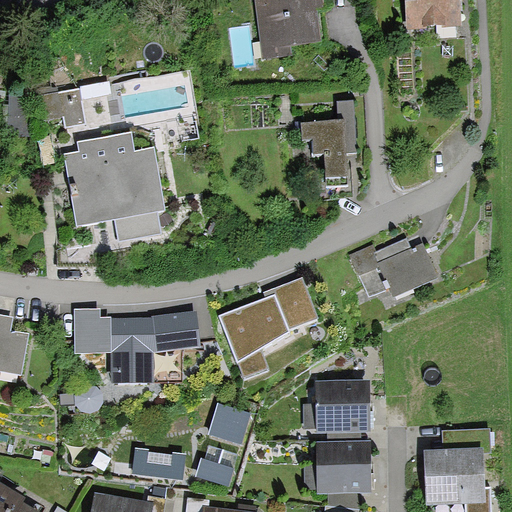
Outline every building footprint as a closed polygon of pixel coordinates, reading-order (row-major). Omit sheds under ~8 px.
[(323,0),(254,0),(263,58),(292,54),(291,45),(322,41),(317,7),(324,6),(323,0)] [(405,0),(408,29),(461,26),(459,0),(405,0)] [(66,128),(86,124),(80,90),(59,93),(58,85),(36,89),(42,122),(64,118),(66,128)] [(29,92),(9,92),(9,137),(29,137),(29,92)] [(338,119),(300,122),(302,140),(312,140),(313,155),(324,154),(326,187),(347,186),(345,153),(357,152),(354,100),(337,101),(338,119)] [(132,132),(78,142),(80,152),(64,155),(77,226),(115,219),(158,212),(166,210),(155,148),(135,151),(132,132)] [(162,234),(158,212),(115,219),(119,241),(162,234)] [(376,252),(374,253),(378,262),(411,248),(407,238),(376,252)] [(438,278),(423,243),(411,248),(378,262),(374,253),(376,252),(373,244),(350,255),(369,297),(389,288),(393,297),(438,278)] [(264,292),(266,298),(274,295),(288,330),(318,318),(302,277),(264,292)] [(266,298),(219,316),(237,363),(239,361),(244,379),(268,369),(261,349),(289,331),(288,330),(274,295),(266,298)] [(100,308),(75,309),(75,353),(112,353),(111,318),(100,318),(100,308)] [(151,318),(111,318),(112,353),(112,383),(155,384),(154,353),(202,347),(197,310),(152,315),(151,318)] [(14,318),(0,315),(0,371),(21,375),(29,334),(11,331),(14,318)] [(370,380),(316,381),(316,404),(316,429),(316,432),(370,431),(370,380)] [(251,413),(217,403),(208,434),(242,444),(251,413)] [(316,429),(316,404),(303,404),(304,429),(316,429)] [(443,431),(443,449),(483,447),(483,454),(491,454),(490,428),(443,431)] [(371,441),(316,442),(317,464),(317,489),(317,494),(372,492),(371,441)] [(209,446),(205,459),(234,468),(238,455),(209,446)] [(149,449),(135,447),(131,474),(183,480),(186,454),(172,452),(172,455),(149,452),(149,449)] [(443,449),(424,449),(427,505),(465,503),(465,511),(491,511),(490,488),(485,488),(483,454),(483,447),(443,449)] [(205,459),(202,458),(196,477),(228,487),(234,468),(205,459)] [(305,490),(317,489),(317,464),(305,464),(305,490)] [(26,497),(0,482),(0,511),(16,511),(23,502),(26,497)] [(147,502),(95,493),(91,511),(152,511),(154,503),(147,502)] [(148,495),(147,502),(154,503),(152,511),(163,511),(166,499),(148,495)] [(202,511),(203,506),(209,507),(210,500),(187,498),(185,511),(202,511)] [(40,511),(23,502),(16,511),(40,511)]
